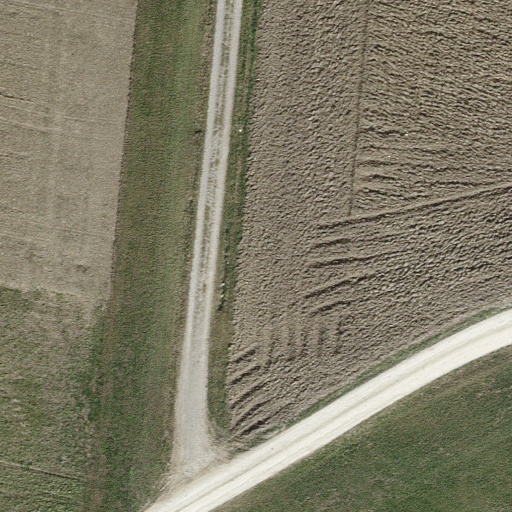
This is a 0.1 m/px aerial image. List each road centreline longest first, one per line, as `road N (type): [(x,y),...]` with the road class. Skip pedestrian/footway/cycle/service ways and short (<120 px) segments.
road 1 (track): [(193,505),(230,0)]
road 2 (track): [(511,327),(406,376),(182,511)]
